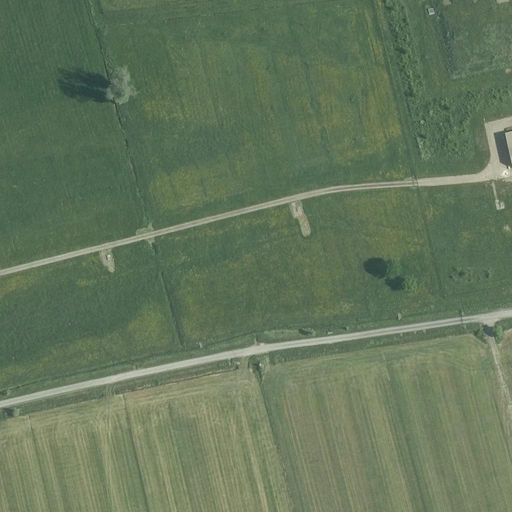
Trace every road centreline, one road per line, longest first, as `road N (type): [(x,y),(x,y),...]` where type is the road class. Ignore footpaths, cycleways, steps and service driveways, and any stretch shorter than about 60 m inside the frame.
road 1 (unclassified): [(0,404),(135,369),(511,312)]
road 2 (unknown): [(511,124),(498,134),(490,174),(418,184)]
